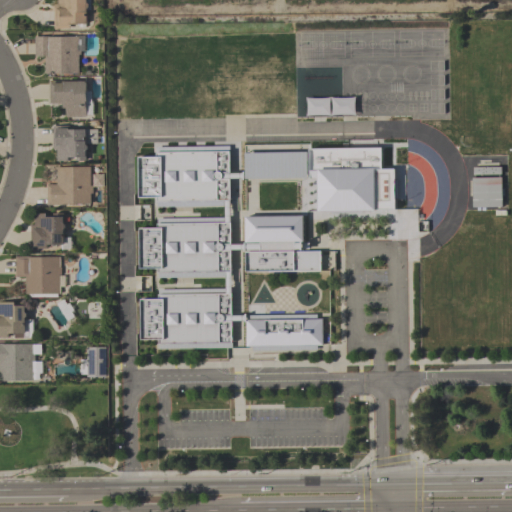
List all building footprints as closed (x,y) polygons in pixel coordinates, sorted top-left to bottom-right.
[(88,24),(70,24),(70,28),(60,28),(60,29),(54,29),(54,5),(58,4),(58,0),(91,0),(92,10),(87,10),(88,24)] [(46,74),(46,72),(45,72),(45,63),(46,63),(46,56),(35,56),(35,37),(49,37),(78,37),(78,48),(80,48),(80,54),(79,54),(79,74),(46,74)] [(86,81),(86,83),(88,83),(88,102),(87,102),(87,117),(66,118),(66,108),(63,108),(63,103),(50,104),(49,80),(63,80),(63,82),(86,81)] [(306,99),(307,115),(354,114),(354,97),(306,99)] [(53,126),(69,126),(69,130),(97,130),(97,144),(87,144),(87,145),(88,147),(88,149),(87,151),(87,161),(76,161),(76,158),(70,158),(70,161),(57,161),(57,150),(53,150),(53,126)] [(140,196),(140,158),(156,158),(156,153),(229,152),(230,173),(230,180),(230,201),(158,201),(158,196),(140,196)] [(307,152),(244,153),(244,173),(244,180),(307,179),(307,152)] [(472,167),(472,175),(500,174),(500,166),(472,167)] [(57,167),(91,167),(91,186),(93,186),(93,193),(91,193),(91,204),(63,204),(63,205),(47,206),(47,185),(57,185),(57,167)] [(322,168),(323,210),(379,209),(379,168),(322,168)] [(472,177),(473,209),(502,207),(501,176),(472,177)] [(157,219),(157,224),(231,223),(230,201),(158,201),(158,207),(224,207),(224,218),(157,219)] [(31,250),(31,225),(35,225),(35,214),(47,214),(47,217),(53,217),(53,214),(64,214),(65,224),(66,225),(67,228),(65,230),(65,245),(47,245),(47,249),(37,249),(37,250),(31,250)] [(244,273),(244,251),(259,251),(259,243),(245,243),(245,217),(303,217),(303,243),(303,251),(310,251),(321,251),(321,273),(244,273)] [(139,229),(157,229),(157,224),(231,223),(231,243),(231,251),(232,273),(159,272),(159,269),(141,269),(139,229)] [(231,251),(244,251),(259,251),(259,243),(245,243),(231,243),(231,251)] [(16,278),(16,257),(29,257),(29,258),(59,257),(59,267),(61,267),(61,275),(59,275),(60,294),(26,295),(26,283),(25,283),(25,278),(16,278)] [(157,290),(157,294),(232,293),(232,273),(159,272),(159,279),(227,278),(226,289),(157,290)] [(158,299),(157,294),(232,293),(233,315),(233,321),(233,344),(160,345),(160,339),(142,340),(142,299),(158,299)] [(29,337),(24,337),(24,339),(14,339),(14,334),(9,334),(9,338),(0,338),(0,303),(25,303),(25,306),(26,306),(26,313),(28,314),(28,317),(26,319),(26,320),(29,320),(29,337)] [(246,321),(247,347),(252,347),(323,346),(323,345),(330,344),(330,320),(323,320),(317,320),(246,321)] [(36,380),(35,380),(35,382),(0,382),(0,344),(2,344),(3,345),(32,344),(32,345),(41,345),(41,355),(35,355),(35,362),(36,362),(36,380)] [(81,375),(81,360),(87,360),(87,348),(107,348),(107,378),(87,378),(87,375),(81,375)]
